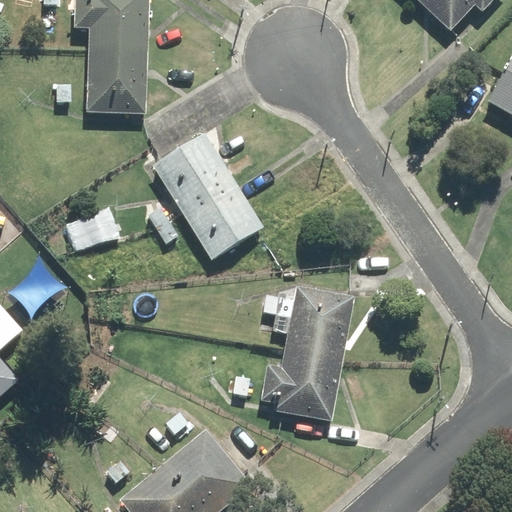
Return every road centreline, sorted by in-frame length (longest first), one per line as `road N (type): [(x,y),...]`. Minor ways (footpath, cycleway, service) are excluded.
road 1 (residential): [(292,53),(511,367)]
road 2 (residential): [(511,388),(373,511)]
